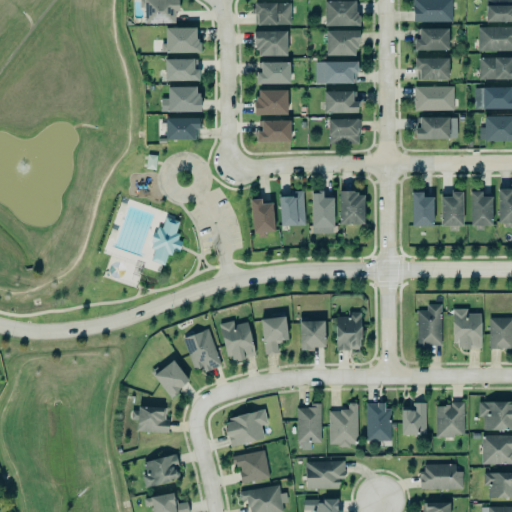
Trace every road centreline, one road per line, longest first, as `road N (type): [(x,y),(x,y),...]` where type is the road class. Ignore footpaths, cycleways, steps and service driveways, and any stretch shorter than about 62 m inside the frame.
road 1 (tertiary): [(511,268),(305,271),(227,280),(49,335),(0,324)]
road 2 (residential): [(383,0),(387,375)]
road 3 (residential): [(198,421),(214,395),(294,376),(511,375)]
road 4 (residential): [(511,161),(233,165)]
road 5 (residential): [(233,165),(223,0)]
